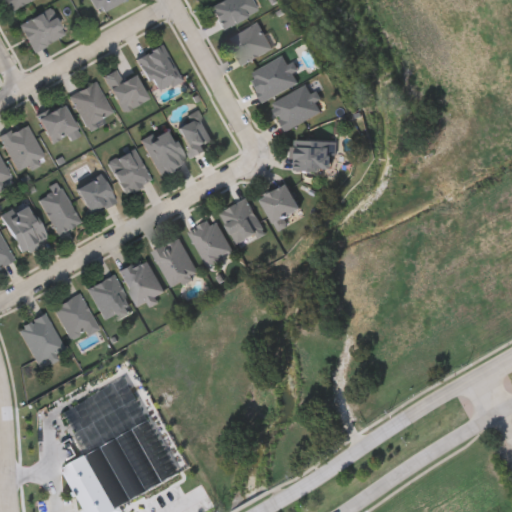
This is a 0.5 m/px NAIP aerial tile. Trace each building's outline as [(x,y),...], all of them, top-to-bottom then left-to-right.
[(28,0),(7,9),(3,0),(28,0)] [(91,0),(123,0),(98,13),(91,0)] [(248,0),(254,11),(218,28),(207,5),(217,0),(248,0)] [(29,50),(17,22),(51,7),(63,36),(29,50)] [(270,49),(238,64),(225,36),(257,22),(270,49)] [(151,93),(133,57),(160,43),(178,79),(151,93)] [(296,82),(262,101),(247,74),(281,55),(296,82)] [(143,99),(116,111),(101,75),(113,69),(117,77),(131,71),(143,99)] [(67,94),(94,82),(109,115),(82,127),(67,94)] [(312,92),(321,110),(283,130),(269,103),(304,84),(309,93),(312,92)] [(33,117),(58,103),(73,128),(47,142),(33,117)] [(188,156),(171,122),(195,110),(212,143),(188,156)] [(0,133),(23,122),(42,157),(15,171),(0,143),(0,133)] [(164,126),(183,161),(157,175),(138,141),(164,126)] [(292,169),(292,140),(332,140),(332,169),(292,169)] [(120,194),(105,160),(132,147),(148,182),(120,194)] [(0,185),(0,184),(9,181),(0,158),(0,189),(1,188),(0,185)] [(71,188),(97,174),(112,201),(86,215),(71,188)] [(280,217),(284,224),(275,229),(257,197),(284,183),(297,207),(280,217)] [(54,234),(37,197),(60,187),(77,224),(54,234)] [(218,212),(245,198),(262,231),(235,245),(218,212)] [(46,242),(19,255),(0,215),(28,202),(46,242)] [(187,229),(213,217),(231,253),(204,266),(187,229)] [(151,250),(177,236),(197,273),(170,287),(151,250)] [(0,238),(11,261),(0,266),(0,238)] [(135,305),(117,269),(143,256),(162,291),(135,305)] [(127,305),(101,319),(84,288),(110,274),(127,305)] [(76,293),(95,328),(68,342),(49,308),(76,293)] [(60,351),(32,364),(15,326),(42,313),(60,351)]
